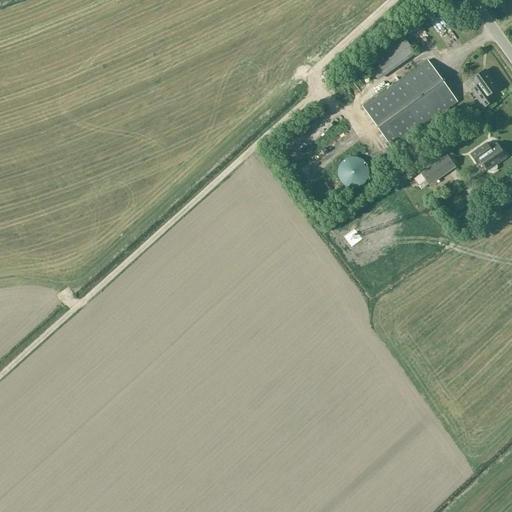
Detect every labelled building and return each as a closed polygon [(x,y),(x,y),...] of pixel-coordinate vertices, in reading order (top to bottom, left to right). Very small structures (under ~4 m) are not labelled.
[(422,43),(427,40),(418,29),(414,33),(422,43)] [(401,36),(364,63),(377,81),(414,55),(401,36)] [(302,51),(290,61),(297,70),(310,60),(302,51)] [(362,107),(393,149),(457,103),(427,61),(362,107)] [(485,71),(472,80),(476,87),(471,91),(483,108),(494,100),(490,95),(498,89),(485,71)] [(350,80),(361,96),(368,91),(357,76),(350,80)] [(350,91),(354,99),(359,96),(355,88),(350,91)] [(310,176),(317,169),(287,137),(280,144),(310,176)] [(486,143),(470,154),(477,165),(482,162),(488,170),(489,169),(491,171),(493,172),(497,169),(497,167),(495,165),(506,158),(496,144),(490,149),(486,143)] [(422,174),(429,183),(455,165),(448,155),(422,174)] [(369,175),(369,173),(369,172),(368,171),(368,169),(368,168),(367,167),(367,165),(366,164),(365,163),(364,162),(363,161),(362,161),(361,160),(360,159),(358,159),(357,158),(356,158),(354,158),(353,158),(352,158),(350,158),(349,158),(348,159),(346,159),(345,160),(344,161),(343,161),(342,162),(341,163),(340,164),(340,165),(339,167),(338,168),(338,169),(338,171),(338,172),(338,173),(338,175),(338,176),(338,177),(338,179),(339,180),(340,181),(340,182),(341,183),(342,184),(343,185),(344,186),(345,187),(346,187),(348,188),(349,188),(350,189),(352,189),(353,189),(354,189),(356,189),(357,188),(358,188),(360,187),(361,187),(362,186),(363,185),(364,184),(365,183),(366,182),(367,181),(367,180),(368,179),(368,177),(368,176),(369,175)] [(442,175),(444,180),(451,177),(449,172),(442,175)]
